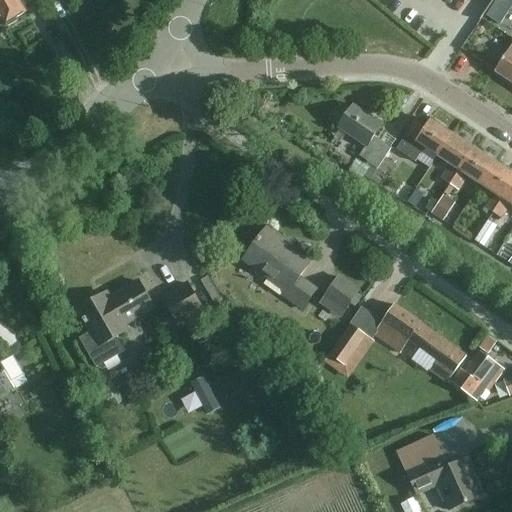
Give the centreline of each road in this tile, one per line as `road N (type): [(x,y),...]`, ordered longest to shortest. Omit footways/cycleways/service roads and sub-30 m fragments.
road 1 (residential): [(511,336),(169,83)]
road 2 (residential): [(511,133),(426,76),(397,67),(213,68)]
road 3 (tertiary): [(0,199),(147,81)]
